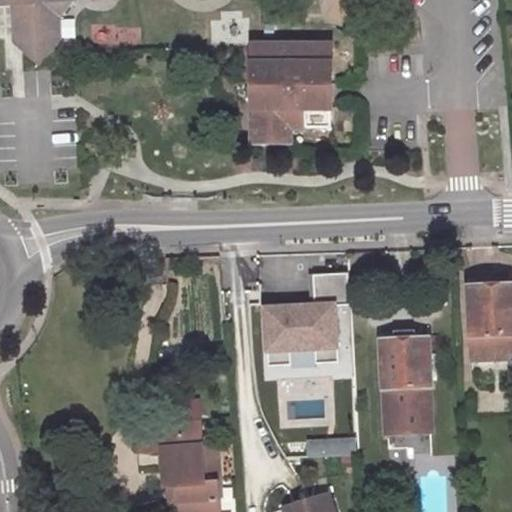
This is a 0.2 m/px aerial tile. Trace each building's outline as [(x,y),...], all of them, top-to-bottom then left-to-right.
[(0,0),(0,3),(10,3),(11,40),(34,62),(58,37),(56,16),(40,3),(43,0),(0,0)] [(326,45),(257,47),(246,47),(247,149),(287,150),(287,132),(329,131),(328,106),(319,106),(319,88),(327,88),(326,45)] [(328,106),(327,88),(319,88),(319,106),(328,106)] [(312,299),(262,301),(264,359),(286,358),(286,346),(311,345),(312,357),(334,356),(332,300),(347,299),(346,267),(311,269),(312,299)] [(511,280),(467,282),(470,362),(511,359),(511,280)] [(383,434),(425,432),(423,389),(427,388),(425,335),(378,337),(380,391),(383,390),(383,434)] [(156,452),(159,489),(173,488),(174,511),(212,511),(211,487),(200,487),(196,425),(146,428),(147,453),(156,452)] [(136,453),(147,453),(146,428),(134,428),(136,453)] [(305,458),(356,455),(355,437),(304,440),(305,458)] [(200,446),(202,480),(218,479),(216,445),(200,446)] [(325,511),(322,500),(304,505),(305,511),(325,511)]
